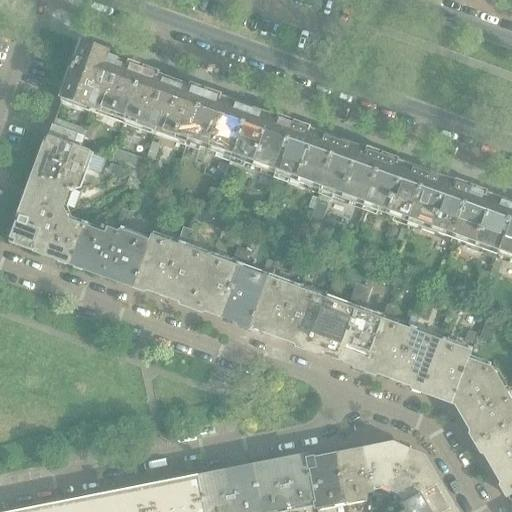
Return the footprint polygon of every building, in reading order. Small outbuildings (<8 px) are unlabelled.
[(126,120),(144,67),(129,61),(127,65),(117,62),(118,59),(107,55),(108,53),(82,43),(62,98),(94,109),(126,120)] [(187,142),(206,90),(190,84),(189,88),(158,76),(160,73),(144,67),(126,120),(187,142)] [(276,175),(295,122),(279,116),(277,120),(249,109),(221,99),(222,95),(206,90),(187,142),(276,175)] [(55,119),(53,125),(85,137),(87,130),(55,119)] [(364,206),(383,154),(367,148),(366,152),(309,131),(310,128),(295,122),(276,175),(364,206)] [(85,137),(53,125),(48,138),(81,149),(85,137)] [(85,175),(93,154),(81,149),(48,138),(33,179),(68,192),(74,194),(81,173),(85,175)] [(154,161),(160,145),(152,142),(147,158),(154,161)] [(115,151),(112,161),(126,166),(130,155),(115,151)] [(453,239),(472,186),(456,180),(454,184),(398,164),(399,160),(383,154),(364,206),(453,239)] [(222,182),(228,166),(219,162),(213,179),(222,182)] [(232,189),(239,170),(229,166),(221,185),(232,189)] [(136,189),(139,181),(130,177),(126,185),(136,189)] [(63,208),(68,192),(33,179),(10,243),(69,264),(85,222),(79,220),(74,223),(67,221),(63,208)] [(511,259),(511,205),(486,196),(488,192),(472,186),(453,239),(511,259)] [(313,210),(317,198),(312,197),(308,208),(313,210)] [(122,210),(118,221),(123,223),(127,212),(122,210)] [(127,212),(123,223),(129,226),(134,214),(127,212)] [(221,229),(224,220),(200,212),(197,221),(221,229)] [(134,287),(150,242),(119,231),(118,233),(107,230),(105,235),(88,229),(92,225),(85,222),(69,264),(130,287),(133,285),(134,287)] [(183,241),(188,230),(183,228),(179,240),(183,241)] [(251,241),(254,232),(242,229),(239,237),(251,241)] [(402,242),(406,230),(401,229),(397,240),(402,242)] [(189,243),(193,232),(188,230),(183,241),(189,243)] [(192,306),(209,261),(151,240),(150,242),(134,287),(136,286),(137,289),(144,291),(147,290),(180,302),(181,305),(188,307),(191,306),(192,306)] [(240,262),(244,250),(237,247),(233,260),(240,262)] [(247,265),(251,252),(244,250),(240,262),(247,265)] [(319,276),(326,257),(312,252),(305,271),(319,276)] [(250,327),(265,289),(267,282),(209,261),(192,306),(194,307),(195,310),(202,312),(205,311),(238,323),(239,326),(246,329),(249,327),(250,327)] [(496,279),(501,265),(494,263),(490,276),(496,279)] [(400,282),(404,270),(394,267),(390,278),(400,282)] [(300,284),(304,272),(299,270),(294,282),(300,284)] [(486,286),(490,274),(481,271),(478,283),(486,286)] [(308,348),(325,303),(287,289),(267,282),(265,289),(250,327),(252,328),(253,331),(260,333),(262,332),(296,344),(297,347),(304,350),(307,348),(308,348)] [(357,304),(364,286),(357,283),(350,302),(357,304)] [(364,307),(371,288),(364,286),(357,304),(364,307)] [(366,369),(382,323),(325,303),(308,348),(310,349),(311,352),(318,354),(320,353),(354,365),(355,368),(362,370),(364,369),(366,369)] [(414,327),(418,314),(413,312),(408,325),(414,327)] [(420,329),(425,317),(418,314),(414,327),(420,329)] [(424,391),(440,344),(382,323),(366,369),(367,370),(368,373),(375,375),(378,374),(394,380),(411,386),(413,389),(419,391),(422,390),(424,391)] [(485,323),(479,339),(491,343),(497,327),(485,323)] [(474,344),(478,333),(470,330),(466,342),(474,344)] [(453,404),(468,360),(470,355),(440,344),(424,391),(425,391),(426,394),(453,404)] [(511,423),(511,401),(493,369),(468,360),(453,404),(456,405),(472,431),(471,435),(476,444),(511,423)] [(511,423),(476,444),(482,453),(485,454),(502,483),(501,486),(507,496),(511,493),(511,423)] [(390,491),(409,450),(399,445),(398,447),(393,445),(336,456),(345,503),(368,499),(367,494),(374,493),(373,488),(380,487),(390,491)] [(445,511),(453,508),(424,458),(419,456),(420,455),(409,450),(390,491),(403,497),(406,501),(400,504),(404,511),(402,511),(445,511)] [(268,511),(316,503),(308,461),(307,456),(252,467),(261,511),(268,511)] [(345,503),(336,456),(308,461),(316,503),(317,509),(345,503)] [(261,511),(252,467),(198,478),(204,511),(261,511)] [(204,511),(198,478),(144,489),(148,511),(204,511)] [(148,511),(144,489),(91,499),(93,511),(148,511)] [(93,511),(91,499),(38,510),(38,511),(93,511)]
